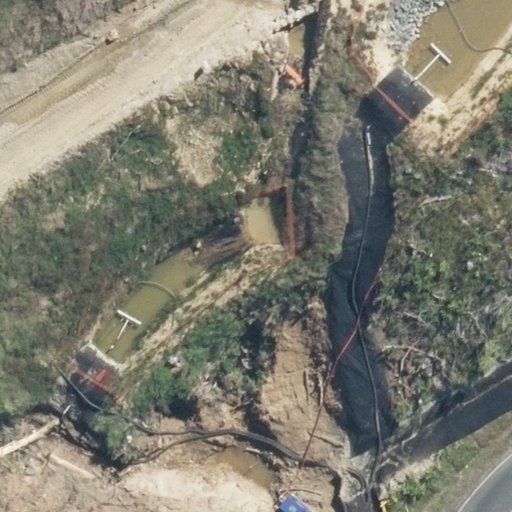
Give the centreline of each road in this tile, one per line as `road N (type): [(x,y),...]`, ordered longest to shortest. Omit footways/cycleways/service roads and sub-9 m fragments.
road 1 (trunk): [(427,511),(511,374)]
road 2 (trunk): [(84,0),(0,98)]
